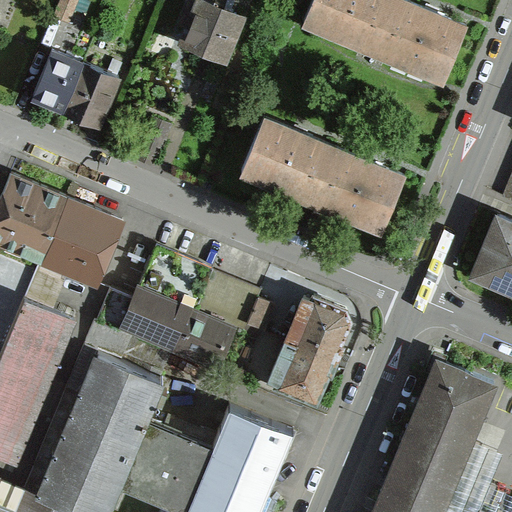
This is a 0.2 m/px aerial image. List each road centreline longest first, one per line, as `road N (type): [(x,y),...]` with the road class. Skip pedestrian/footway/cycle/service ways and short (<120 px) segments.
road 1 (residential): [(0,120),(416,294)]
road 2 (tertiary): [(511,67),(416,294)]
road 3 (tertiary): [(416,294),(327,511)]
